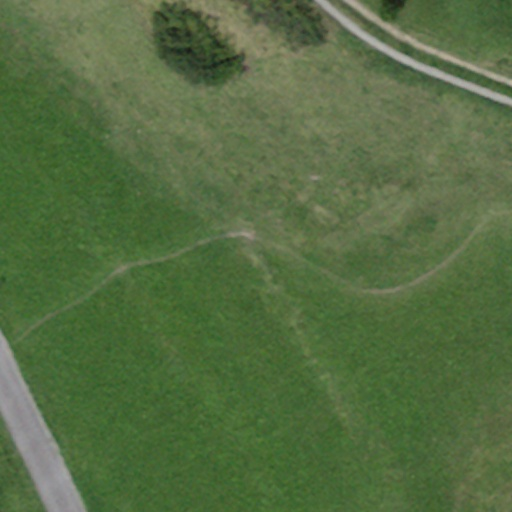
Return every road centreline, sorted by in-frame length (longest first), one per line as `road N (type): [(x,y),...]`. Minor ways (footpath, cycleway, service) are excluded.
road 1 (track): [(511,95),(387,44),(336,0)]
road 2 (track): [(0,388),(57,511)]
